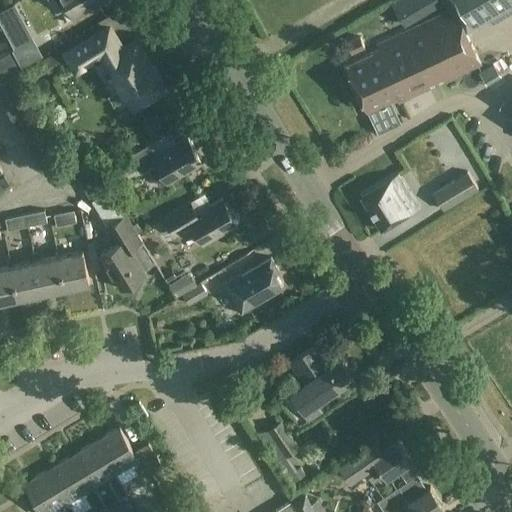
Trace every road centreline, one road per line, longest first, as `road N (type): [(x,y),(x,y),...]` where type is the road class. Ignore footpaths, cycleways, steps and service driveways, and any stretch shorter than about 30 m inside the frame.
road 1 (residential): [(0,418),(54,386),(231,356),(366,283)]
road 2 (tertiary): [(366,283),(196,0)]
road 3 (tertiary): [(511,494),(366,283)]
